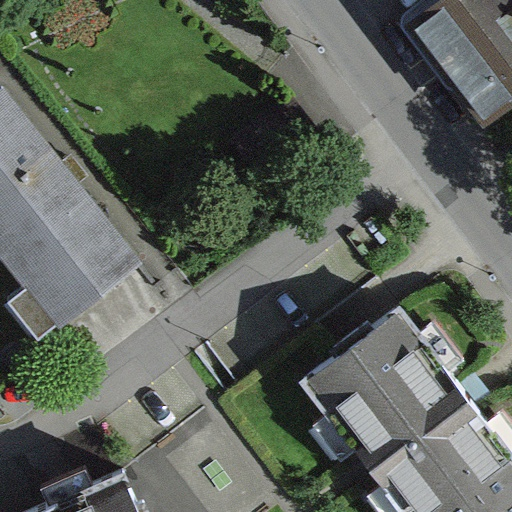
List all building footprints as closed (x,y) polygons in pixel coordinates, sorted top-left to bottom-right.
[(511,0),(447,0),(416,24),(497,129),(511,118),(511,0)] [(4,93),(0,95),(0,247),(64,327),(143,263),(4,93)] [(338,151),(294,104),(247,148),(291,195),(338,151)] [(511,511),(511,434),(414,306),(310,384),(407,511),(511,511)] [(150,511),(136,476),(48,511),(150,511)]
